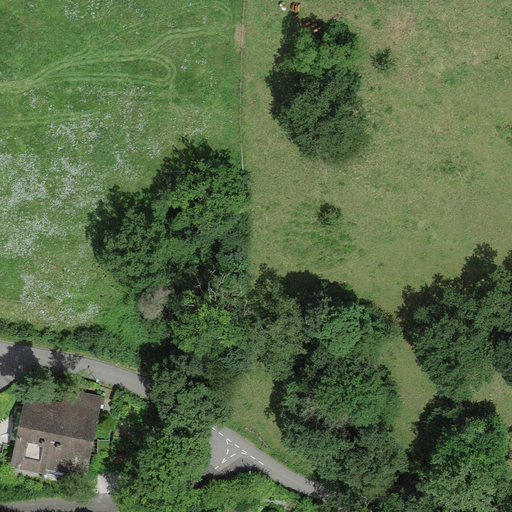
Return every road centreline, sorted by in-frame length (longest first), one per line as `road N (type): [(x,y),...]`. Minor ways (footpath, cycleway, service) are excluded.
road 1 (residential): [(235,440),(118,373),(0,347)]
road 2 (residential): [(235,440),(191,481),(61,509),(0,508)]
road 3 (residential): [(390,511),(235,440)]
